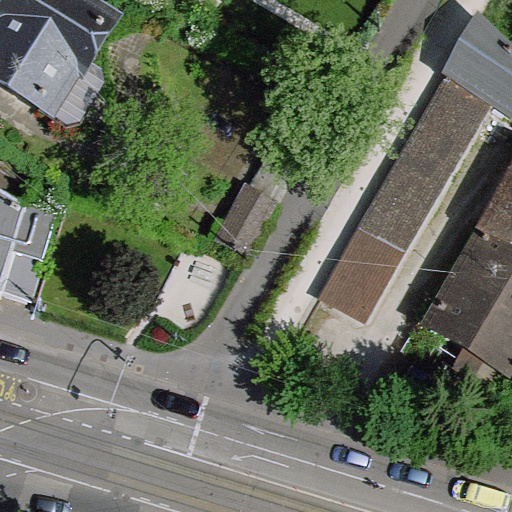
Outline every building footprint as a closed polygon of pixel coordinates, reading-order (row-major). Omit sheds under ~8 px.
[(55,0),(26,0),(0,41),(0,82),(48,111),(58,117),(85,72),(109,31),(55,0)] [(511,108),(511,55),(483,27),(456,72),(511,108)] [(101,82),(85,72),(58,117),(48,111),(46,117),(69,130),(82,127),(103,93),(101,82)] [(323,300),(359,320),(369,316),(484,117),(481,106),(447,86),(323,300)] [(511,193),(433,329),(511,378),(511,193)] [(0,299),(1,294),(32,304),(56,220),(27,211),(0,194),(0,299)] [(248,194),(220,242),(246,257),(274,208),(248,194)]
